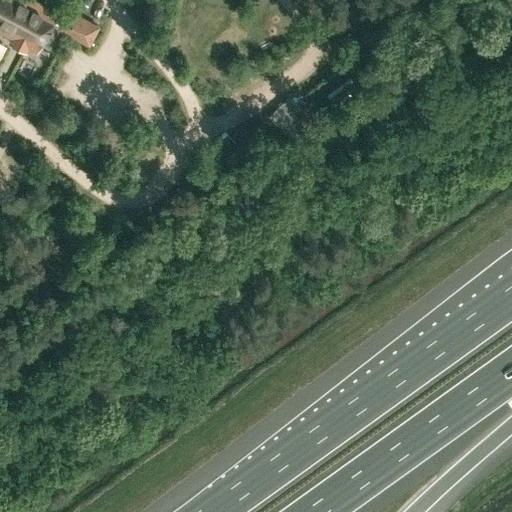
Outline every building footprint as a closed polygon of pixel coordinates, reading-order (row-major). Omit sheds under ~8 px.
[(65,14),(58,11),(37,0),(0,0),(0,29),(13,37),(14,41),(18,43),(22,46),(27,44),(37,50),(51,23),(89,43),(98,24),(68,8),(65,14)] [(38,80),(45,63),(19,52),(12,69),(38,80)] [(230,106),(261,82),(248,66),(218,89),(230,106)] [(488,302),(511,288),(511,272),(511,271),(480,289),(488,302)] [(511,375),(501,382),(510,397),(511,396),(511,375)] [(204,482),(157,511),(191,511),(214,497),(204,482)]
